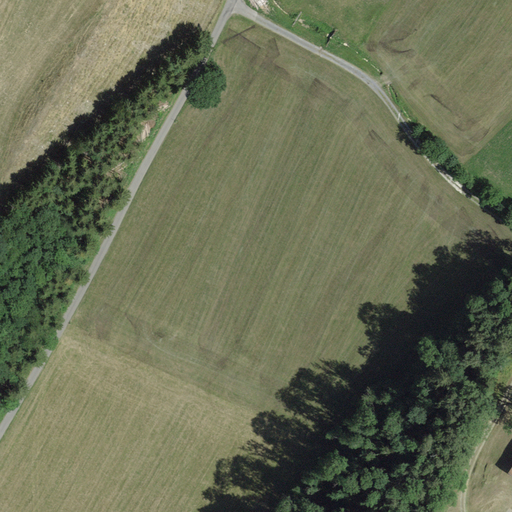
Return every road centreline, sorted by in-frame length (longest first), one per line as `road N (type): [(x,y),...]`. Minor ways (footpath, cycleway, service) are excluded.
road 1 (unclassified): [(231,0),(0,431)]
road 2 (track): [(228,5),(370,79),(460,190),(511,224)]
road 3 (track): [(511,387),(473,460),(464,511)]
